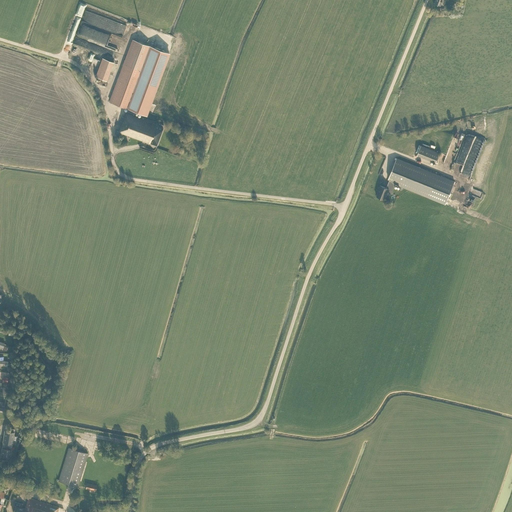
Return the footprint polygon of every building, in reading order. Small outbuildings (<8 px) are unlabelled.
[(146,115),(169,53),(133,39),(109,101),(128,108),(126,113),(119,132),(157,145),(163,128),(163,127),(164,125),(159,123),(158,126),(156,125),(156,124),(133,116),(135,111),(146,115)] [(102,58),(95,77),(106,81),(113,62),(102,58)] [(421,145),(417,155),(435,162),(439,153),(421,145)] [(490,155),(493,148),(484,145),(479,162),(489,165),(492,155),(490,155)] [(376,196),(384,199),(387,191),(391,193),(396,182),(400,184),(400,186),(445,204),(454,182),(396,158),(388,179),(389,179),(386,188),(380,185),(378,190),(376,196)] [(5,427),(4,436),(16,438),(17,436),(13,435),(14,429),(5,427)] [(2,445),(11,447),(12,440),(16,441),(16,438),(4,436),(2,445)] [(11,447),(2,445),(1,454),(3,454),(3,457),(7,458),(8,455),(10,456),(11,447)] [(68,448),(58,481),(77,487),(88,453),(68,448)] [(20,504),(16,503),(15,506),(13,511),(56,511),(58,507),(28,498),(26,506),(25,506),(24,508),(21,507),(21,506),(19,506),(20,504)]
